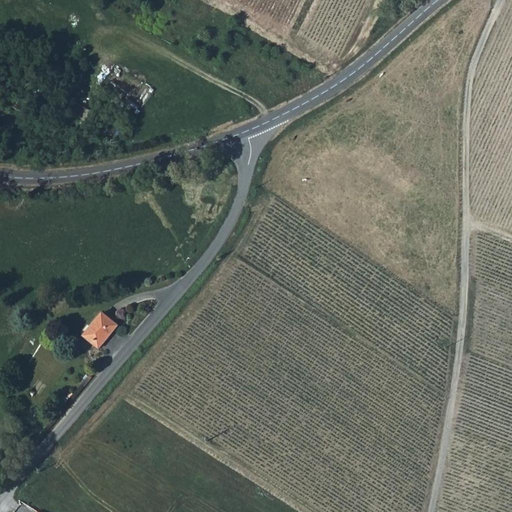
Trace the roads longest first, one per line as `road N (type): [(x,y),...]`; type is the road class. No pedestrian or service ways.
road 1 (track): [(428,511),(453,383),(471,72),(502,0)]
road 2 (unclassified): [(247,130),(249,164),(221,240),(0,502)]
road 3 (tertiary): [(247,130),(94,173),(0,173)]
road 4 (tertiary): [(438,0),(342,82),(247,130)]
